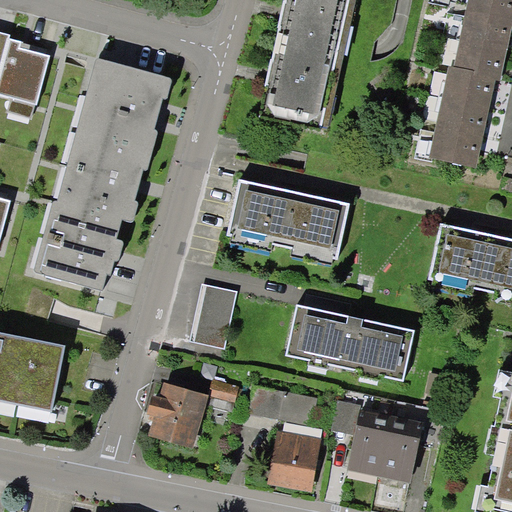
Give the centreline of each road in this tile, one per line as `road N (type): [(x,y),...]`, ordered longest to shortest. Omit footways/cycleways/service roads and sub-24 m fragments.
road 1 (residential): [(112,486),(225,49)]
road 2 (residential): [(225,49),(42,0)]
road 3 (unknown): [(38,0),(0,136)]
road 4 (residential): [(112,486),(244,511)]
